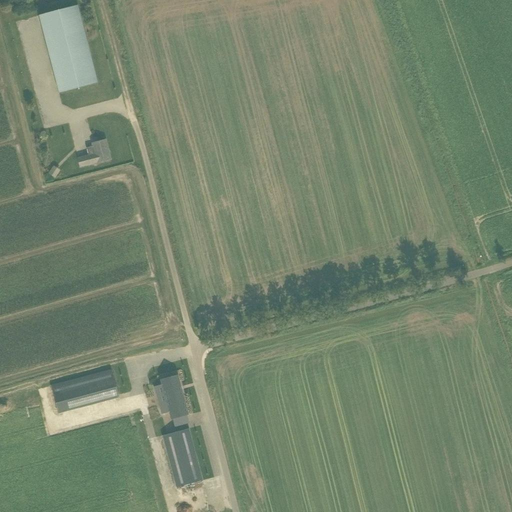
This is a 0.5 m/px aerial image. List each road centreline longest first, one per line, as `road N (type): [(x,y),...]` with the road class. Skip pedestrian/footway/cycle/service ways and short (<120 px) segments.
road 1 (unclassified): [(193,351),(511,264)]
road 2 (unclassified): [(193,351),(128,103)]
road 3 (track): [(0,395),(191,343)]
road 4 (unclassified): [(235,511),(193,351)]
